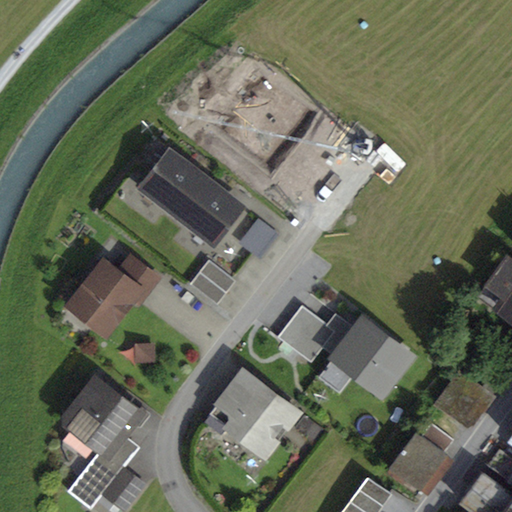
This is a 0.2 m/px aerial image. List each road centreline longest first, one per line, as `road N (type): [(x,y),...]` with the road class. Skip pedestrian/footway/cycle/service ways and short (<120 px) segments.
road 1 (residential): [(194,511),(176,485),(174,419),(325,214)]
road 2 (residential): [(511,395),(426,511)]
